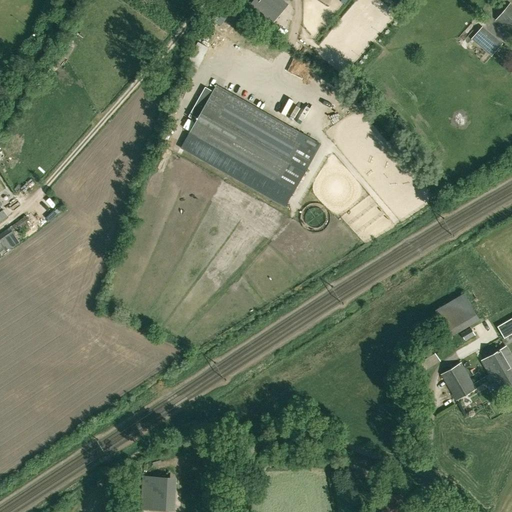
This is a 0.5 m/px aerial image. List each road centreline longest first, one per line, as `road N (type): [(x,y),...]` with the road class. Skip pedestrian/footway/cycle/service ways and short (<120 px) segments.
road 1 (track): [(0,226),(26,208),(211,0)]
road 2 (unclassified): [(471,511),(436,481),(357,449),(286,435),(251,447)]
road 3 (track): [(251,447),(193,418),(132,452),(113,474)]
